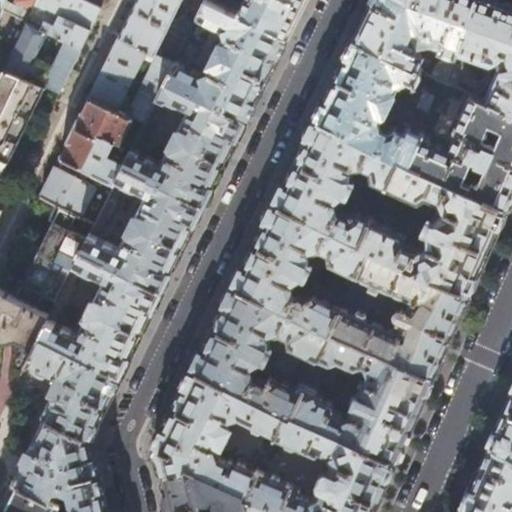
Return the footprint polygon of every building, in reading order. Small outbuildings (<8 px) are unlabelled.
[(0,0),(0,8),(3,10),(28,21),(30,16),(37,3),(38,0),(17,0),(18,0),(18,1),(17,4),(7,0),(0,0)] [(95,22),(103,8),(86,0),(38,0),(37,3),(60,14),(58,19),(40,11),(36,18),(30,16),(28,21),(48,31),(67,40),(83,48),(95,22)] [(137,0),(120,35),(157,53),(182,0),(137,0)] [(168,78),(248,118),(289,35),(238,10),(220,2),(216,0),(206,0),(201,11),(198,16),(222,27),(225,35),(220,42),(216,51),(209,67),(202,70),(177,58),(176,62),(168,78)] [(194,0),(192,6),(201,11),(206,0),(194,0)] [(238,10),(289,35),(305,0),(245,0),(243,5),(241,4),(238,10)] [(373,0),(355,37),(418,67),(424,55),(422,51),(419,49),(422,43),(419,34),(415,32),(416,29),(422,28),(425,32),(434,36),(432,41),(442,45),(440,48),(442,50),(457,55),(458,51),(476,0),(373,0)] [(511,1),(509,0),(476,0),(458,51),(492,62),(504,53),(511,56),(511,58),(511,59),(511,62),(511,64),(500,67),(497,69),(485,98),(511,109),(511,1)] [(75,64),(83,48),(67,40),(51,72),(33,63),(48,31),(28,21),(4,68),(49,85),(62,91),(75,64)] [(176,62),(157,53),(120,35),(109,59),(91,94),(146,121),(168,78),(176,62)] [(355,37),(316,117),(400,158),(411,163),(425,132),(411,125),(410,125),(408,125),(407,126),(406,128),(398,125),(390,128),(385,126),(383,117),(387,110),(391,105),(394,98),(397,92),(398,87),(399,82),(408,79),(416,82),(419,81),(424,70),(418,67),(355,37)] [(438,62),(432,74),(447,82),(454,64),(454,63),(444,60),(438,62)] [(454,64),(447,82),(456,86),(463,67),(454,64)] [(0,183),(18,148),(49,85),(4,68),(0,76),(0,183)] [(146,121),(134,147),(127,160),(126,162),(206,203),(248,118),(168,78),(146,121)] [(425,132),(411,163),(508,207),(511,197),(511,109),(485,98),(472,92),(456,128),(459,130),(450,148),(430,139),(432,137),(432,136),(431,135),(431,134),(430,134),(425,132)] [(62,154),(117,181),(126,162),(127,160),(115,154),(110,157),(107,153),(109,151),(111,150),(116,141),(120,139),(125,129),(129,126),(134,129),(127,144),(134,147),(146,121),(91,94),(79,119),(62,154)] [(400,158),(316,117),(275,200),(361,242),(373,216),(360,210),(351,214),(343,211),(340,200),(346,197),(348,193),(349,194),(357,179),(355,179),(357,175),(356,173),(355,169),(364,165),(373,169),(376,179),(388,185),(400,158)] [(79,214),(96,222),(117,181),(62,154),(54,170),(42,195),(58,203),(79,214)] [(411,163),(400,158),(388,185),(421,199),(428,195),(438,200),(441,209),(437,211),(435,213),(434,216),(432,215),(425,230),(427,232),(425,235),(425,236),(426,239),(426,241),(417,245),(408,241),(405,231),(373,216),(361,242),(371,247),(471,291),(508,207),(411,163)] [(126,162),(117,181),(96,222),(90,235),(84,248),(164,289),(206,203),(126,162)] [(361,242),(275,200),(234,283),(332,331),(333,328),(344,304),(317,292),(309,295),(301,292),(297,282),(299,281),(301,280),(302,279),(304,277),(305,275),(307,276),(314,261),(312,260),(313,258),(313,255),(313,253),(312,250),(322,247),(330,251),(332,261),(359,273),(371,247),(361,242)] [(45,293),(58,299),(84,248),(90,235),(72,227),(79,214),(58,203),(51,218),(55,220),(49,231),(31,268),(24,281),(21,279),(13,293),(39,306),(45,293)] [(344,304),(333,328),(435,374),(471,291),(371,247),(359,273),(344,304)] [(84,248),(58,299),(52,312),(41,333),(122,374),(164,289),(84,248)] [(293,415),(294,412),(308,381),(320,356),(332,331),(234,283),(193,367),(287,412),(293,415)] [(0,340),(19,336),(36,344),(41,333),(52,312),(39,306),(13,293),(1,287),(0,288),(0,340)] [(397,459),(435,374),(333,328),(332,331),(320,356),(331,361),(339,358),(355,365),(362,362),(367,365),(369,370),(360,390),(358,391),(353,401),(354,403),(350,412),(346,413),(345,410),(336,406),(334,400),(322,394),(319,387),(308,381),(294,412),(397,459)] [(55,392),(49,403),(53,405),(47,415),(91,438),(122,374),(41,333),(36,344),(29,359),(39,365),(37,371),(45,375),(46,374),(49,369),(57,373),(62,371),(64,369),(65,369),(68,377),(62,389),(55,392)] [(287,412),(193,367),(155,444),(162,473),(190,465),(245,490),(251,492),(261,469),(247,463),(248,461),(248,460),(241,457),(239,458),(238,459),(230,456),(229,458),(222,454),(219,444),(231,418),(239,414),(255,421),(255,422),(254,423),(255,423),(255,424),(263,428),(264,427),(265,426),(278,432),(287,412)] [(511,397),(492,444),(511,453),(511,397)] [(296,511),(373,511),(397,459),(294,412),(293,415),(287,412),(278,432),(277,434),(288,439),(289,441),(297,445),(299,443),(319,451),(321,451),(322,448),(331,452),(334,458),(320,492),(311,495),(303,492),(304,488),(303,486),(285,478),(284,475),(276,471),(273,473),(261,468),(261,469),(251,492),(296,511)] [(91,438),(47,415),(33,445),(15,480),(63,503),(79,511),(96,511),(109,509),(91,438)] [(511,511),(511,453),(492,444),(470,492),(461,511),(511,511)] [(249,505),(245,490),(190,465),(162,473),(171,511),(247,511),(249,505)] [(58,511),(63,503),(15,480),(11,488),(3,505),(16,511),(58,511)] [(296,511),(251,492),(245,490),(249,505),(247,511),(296,511)]
